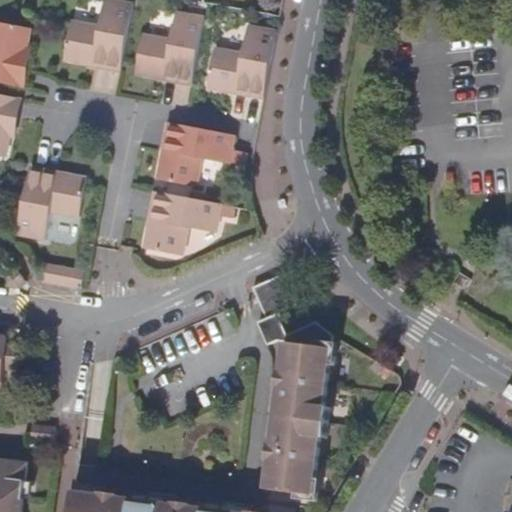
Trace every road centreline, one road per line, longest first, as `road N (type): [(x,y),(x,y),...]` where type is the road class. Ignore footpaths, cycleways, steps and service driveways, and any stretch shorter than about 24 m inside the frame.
road 1 (residential): [(72,112),(130,122),(108,248),(119,314)]
road 2 (secondary): [(320,0),(300,119),(326,231)]
road 3 (residential): [(119,314),(156,306),(326,231)]
road 4 (residential): [(363,511),(461,350)]
road 5 (secondary): [(326,231),(366,284),(461,350)]
